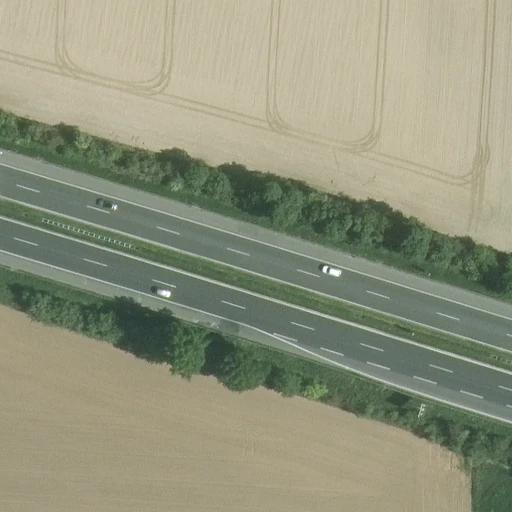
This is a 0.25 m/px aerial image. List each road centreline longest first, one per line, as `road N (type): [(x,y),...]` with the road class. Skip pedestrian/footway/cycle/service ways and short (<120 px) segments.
road 1 (motorway): [(511,342),(0,190)]
road 2 (motorway): [(0,241),(511,391)]
